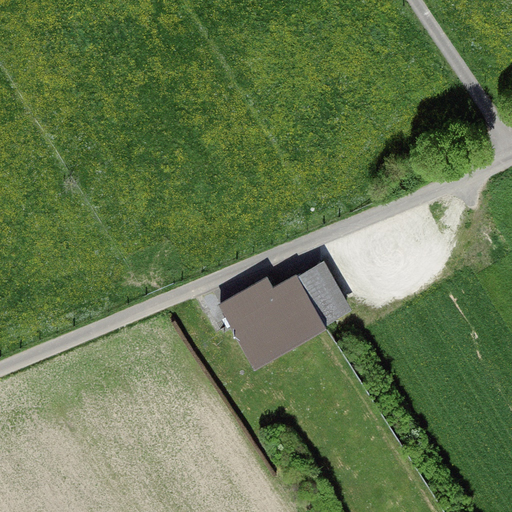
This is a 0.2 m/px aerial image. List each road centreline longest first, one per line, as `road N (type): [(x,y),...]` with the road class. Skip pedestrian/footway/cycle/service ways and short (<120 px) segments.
road 1 (track): [(511,158),(0,371)]
road 2 (track): [(410,0),(511,157)]
